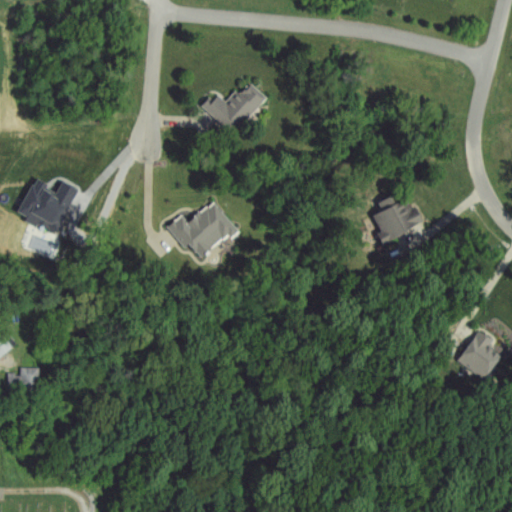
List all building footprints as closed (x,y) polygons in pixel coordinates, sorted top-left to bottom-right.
[(223,102),(210,93),(200,106),(233,131),(261,94),(245,83),(237,93),(232,90),(223,102)] [(13,212),(52,233),(73,191),(55,182),(51,191),(30,180),(13,212)] [(234,228),(209,201),(186,222),(179,215),(167,226),(199,260),(234,228)] [(418,223),(408,204),(396,210),(392,202),(363,217),(371,233),(378,230),(383,241),(418,223)] [(0,334),(0,356),(17,344),(7,330),(0,334)] [(485,369),(497,339),(476,330),(463,361),(485,369)] [(39,385),(38,367),(20,367),(21,385),(39,385)]
